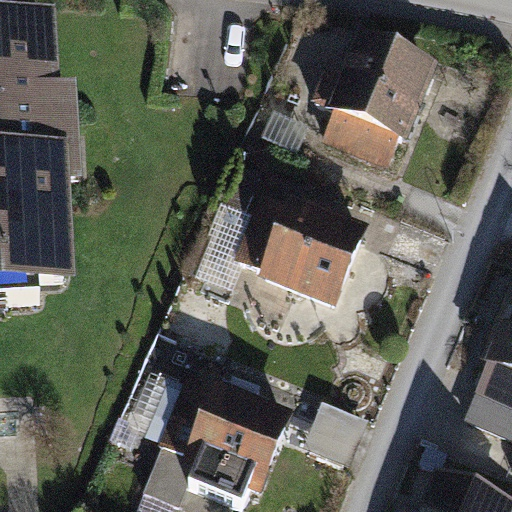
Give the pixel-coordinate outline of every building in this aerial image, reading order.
[(53,25),(0,29),(0,298),(73,293),(53,25)] [(441,93),(362,57),(318,150),(397,186),(441,93)] [(377,252),(277,208),(244,285),(344,328),(377,252)] [(511,309),(477,383),(511,398),(511,309)] [(263,511),(292,445),(200,407),(172,475),(261,511),(263,511)] [(478,511),(444,495),(435,511),(478,511)]
